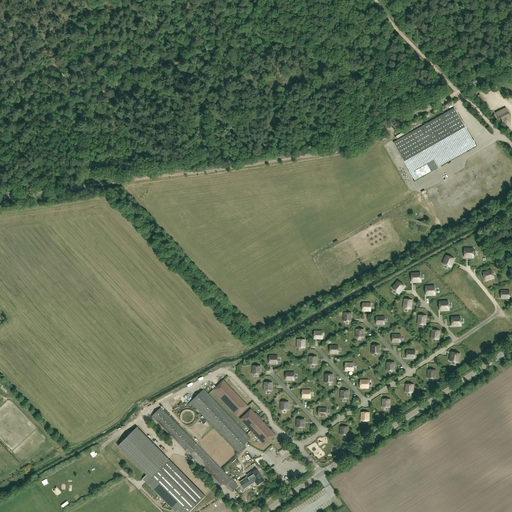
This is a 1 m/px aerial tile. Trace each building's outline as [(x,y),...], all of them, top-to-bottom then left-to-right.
[(454,108),(428,123),(393,142),(415,180),(476,146),(454,108)] [(497,116),(500,121),(509,116),(507,112),(497,116)] [(475,251),(475,242),(466,242),(466,251),(475,251)] [(485,262),(485,253),(476,253),(476,262),(485,262)] [(455,264),(455,255),(446,255),(446,264),(455,264)] [(491,270),(483,272),(485,281),(494,278),(491,270)] [(418,284),(418,275),(409,274),(409,283),(418,284)] [(429,295),(430,286),(421,286),(420,295),(429,295)] [(391,297),(391,288),(382,288),(382,297),(391,297)] [(412,300),(404,299),(403,308),(410,309),(412,300)] [(426,316),(419,315),(418,324),(425,325),(426,316)] [(432,330),(431,339),(438,340),(439,331),(432,330)] [(458,363),(460,354),(451,352),(449,361),(458,363)] [(226,404),(237,394),(223,380),(212,390),(226,404)] [(244,445),(250,439),(204,389),(195,398),(189,391),(184,396),(190,402),(188,404),(190,406),(192,404),(239,454),(246,447),(244,445)] [(248,406),(237,394),(226,404),(238,416),(248,406)] [(151,416),(187,452),(220,486),(224,483),(231,491),(237,485),(194,442),(160,408),(151,416)] [(251,409),(240,419),(253,432),(263,422),(251,409)] [(276,435),(263,422),(253,432),(259,439),(258,439),(265,446),(276,435)] [(175,511),(189,511),(205,496),(137,427),(118,446),(147,475),(143,479),(175,511)] [(257,470),(250,474),(251,475),(240,482),(244,488),(255,481),(257,485),(264,481),(258,470),(257,470)] [(47,486),(51,482),(46,478),(42,482),(47,486)]
